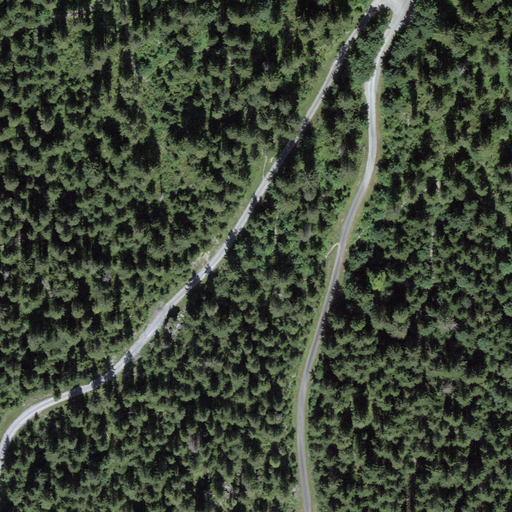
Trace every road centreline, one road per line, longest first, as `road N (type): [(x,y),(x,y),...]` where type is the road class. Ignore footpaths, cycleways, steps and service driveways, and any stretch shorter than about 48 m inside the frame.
road 1 (track): [(376,0),(197,280),(115,371),(31,411),(0,450)]
road 2 (unclassified): [(402,0),(376,62),(369,168),(302,389),(307,511)]
